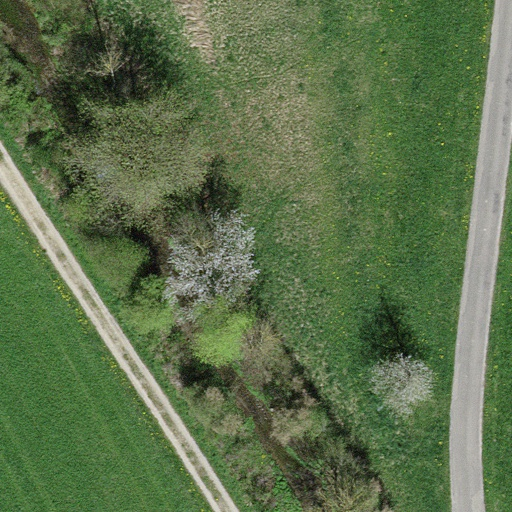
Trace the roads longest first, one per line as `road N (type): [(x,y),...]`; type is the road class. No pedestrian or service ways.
road 1 (track): [(72,0),(335,427),(466,439)]
road 2 (unclassified): [(469,511),(466,439),(508,0)]
road 3 (track): [(0,150),(222,511)]
